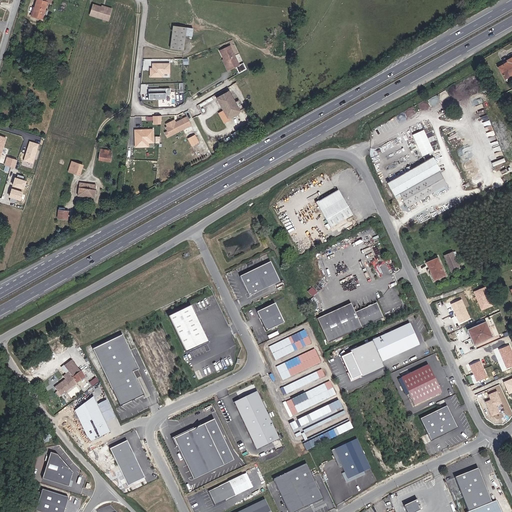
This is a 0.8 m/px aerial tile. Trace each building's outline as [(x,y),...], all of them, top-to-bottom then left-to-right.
[(28,17),(37,20),(42,4),(46,5),(47,0),(45,0),(37,0),(37,2),(32,1),(28,17)] [(104,18),(108,7),(104,5),(104,7),(98,5),(90,3),(87,13),(104,18)] [(179,43),(181,20),(168,19),(166,42),(179,43)] [(243,62),(239,64),(230,44),(218,50),(228,70),(236,66),(239,72),(246,69),(243,62)] [(214,45),(204,50),(208,58),(212,65),(214,64),(215,68),(223,64),(214,45)] [(510,76),(511,74),(511,57),(502,63),(504,64),(498,67),(505,79),(510,76)] [(215,68),(214,64),(212,65),(208,58),(207,59),(212,69),(215,68)] [(149,77),(162,77),(162,72),(170,72),(170,62),(151,62),(151,67),(149,67),(149,77)] [(224,86),(212,93),(223,112),(227,110),(227,111),(230,109),(231,108),(235,105),(230,97),(232,96),(230,94),(229,95),(224,86)] [(164,99),(164,94),(169,95),(169,88),(147,88),(147,99),(164,99)] [(408,117),(417,113),(415,107),(406,110),(408,117)] [(163,131),(187,118),(183,110),(174,115),(174,116),(172,117),(170,114),(163,118),(164,120),(162,121),(164,125),(161,126),(163,131)] [(161,124),(161,115),(153,115),(153,124),(161,124)] [(134,120),(130,120),(128,136),(139,137),(140,133),(140,131),(145,127),(146,122),(137,120),(136,122),(134,121),(134,120)] [(457,127),(459,133),(468,130),(465,123),(457,127)] [(423,157),(433,151),(422,131),(412,136),(423,157)] [(191,146),(199,142),(195,134),(188,137),(191,146)] [(11,166),(17,168),(20,160),(7,155),(4,164),(6,165),(4,170),(9,172),(11,166)] [(67,166),(78,169),(80,158),(74,157),(73,162),(69,160),(67,166)] [(441,169),(433,157),(388,182),(395,195),(400,192),(407,207),(447,184),(439,170),(441,169)] [(26,178),(27,176),(18,173),(14,184),(28,189),(31,180),(26,178)] [(93,193),(93,189),(94,186),(94,181),(81,180),(80,185),(77,185),(77,191),(93,193)] [(28,191),(12,187),(10,195),(13,196),(12,200),(19,202),(20,199),(26,200),(28,191)] [(338,190),(316,202),(331,228),(353,216),(338,190)] [(57,214),(66,216),(67,208),(63,207),(63,204),(59,203),(57,214)] [(452,273),(462,269),(455,254),(446,257),(452,273)] [(441,279),(447,277),(440,260),(429,264),(435,279),(440,278),(441,279)] [(279,282),(269,262),(239,277),(249,296),(279,282)] [(307,293),(313,296),(316,291),(310,288),(307,293)] [(486,293),(478,296),(483,307),(491,304),(486,293)] [(350,303),(316,318),(328,343),(385,319),(378,304),(356,313),(350,303)] [(275,304),(257,313),(266,332),(284,323),(275,304)] [(209,342),(192,306),(181,311),(198,347),(209,342)] [(475,345),(493,337),(486,322),(468,330),(475,345)] [(381,361),(418,344),(409,324),(358,347),(359,349),(350,353),(361,377),(384,367),(381,361)] [(306,330),(269,345),(275,360),(312,344),(306,330)] [(139,370),(122,336),(92,350),(120,407),(144,396),(133,373),(139,370)] [(282,379),(322,363),(317,349),(276,365),(282,379)] [(58,396),(84,378),(72,361),(65,366),(69,372),(64,376),(67,380),(53,390),(58,396)] [(441,393),(427,365),(400,378),(413,406),(441,393)] [(324,370),(280,386),(283,394),(327,378),(324,370)] [(283,401),(289,416),(338,396),(332,381),(283,401)] [(281,437),(257,391),(235,402),(258,449),(281,437)] [(110,430),(93,395),(74,410),(89,440),(110,430)] [(341,401),(289,421),(295,436),(347,415),(341,401)] [(455,428),(445,405),(418,417),(428,440),(455,428)] [(350,419),(310,436),(314,444),(354,427),(350,419)] [(233,461),(214,420),(174,439),(193,480),(233,461)] [(370,469),(356,439),(334,450),(348,479),(370,469)] [(145,478),(127,441),(111,449),(128,486),(145,478)] [(58,456),(51,454),(43,479),(69,488),(74,474),(58,456)] [(294,511),(323,498),(306,463),(273,479),(289,511),(294,511)] [(493,499),(478,466),(454,476),(469,510),(493,499)] [(215,505),(249,489),(242,475),(208,491),(215,505)] [(64,511),(69,498),(41,489),(35,509),(43,511),(64,511)] [(271,511),(265,499),(237,511),(271,511)]
